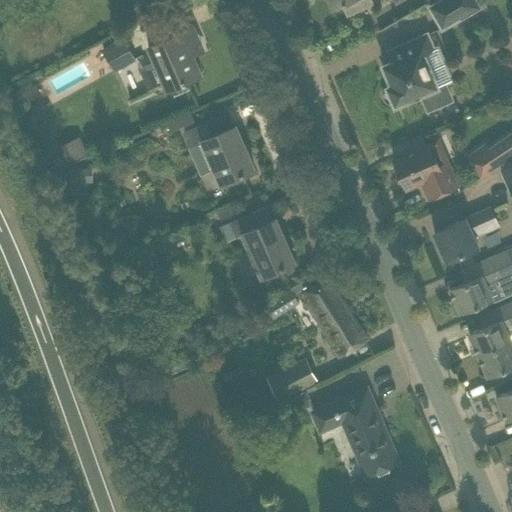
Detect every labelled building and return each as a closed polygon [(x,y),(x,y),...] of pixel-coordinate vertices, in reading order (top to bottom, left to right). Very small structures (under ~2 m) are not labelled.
[(347,14),(365,7),(373,4),(370,0),(329,0),(332,8),(342,3),(347,14)] [(472,0),(445,0),(433,7),(443,25),(476,6),(472,0)] [(174,34),(149,45),(168,89),(183,82),(201,74),(193,55),(203,50),(199,40),(193,26),(174,34)] [(393,103),(394,103),(395,105),(422,93),(428,109),(451,99),(430,51),(433,49),(426,34),(408,42),(390,49),(391,52),(392,51),(396,59),(383,64),(392,84),(387,86),(388,88),(387,89),(386,90),(385,91),(384,93),(383,94),(383,96),(384,97),(384,99),(385,100),(386,101),(387,102),(389,103),(390,103),(392,103),(393,103)] [(103,49),(115,70),(136,58),(124,37),(103,49)] [(222,183),(236,177),(255,169),(236,125),(232,126),(227,114),(185,132),(191,145),(203,140),(222,183)] [(484,143),(466,155),(481,177),(511,155),(511,131),(487,148),(484,143)] [(406,188),(411,186),(422,182),(429,198),(458,185),(448,161),(440,165),(430,143),(394,159),(406,188)] [(511,194),(511,193),(511,164),(500,169),(511,194)] [(447,260),(479,246),(474,236),(499,224),(491,206),(434,231),(447,260)] [(261,276),(277,270),(295,262),(276,218),(272,219),(267,207),(232,223),(237,236),(243,233),(261,276)] [(479,261),(461,269),(466,280),(449,288),(460,311),(478,303),(493,297),(486,281),(507,272),(498,253),(479,261)] [(368,338),(329,277),(309,289),(301,294),(303,298),(340,355),(368,338)] [(304,280),(265,304),(273,317),(303,298),(301,294),(309,289),(304,280)] [(478,355),(511,341),(506,330),(511,326),(511,301),(480,315),(485,326),(469,333),(478,355)] [(511,343),(511,341),(478,355),(488,376),(507,368),(511,378),(511,343)] [(274,372),(265,377),(267,381),(276,400),(277,402),(287,397),(290,396),(307,387),(295,362),(277,371),(274,372)] [(367,474),(381,468),(399,460),(367,387),(313,411),(321,429),(343,420),(367,474)] [(306,389),(288,397),(294,412),(312,404),(306,389)] [(511,389),(496,396),(506,420),(511,417),(511,389)]
